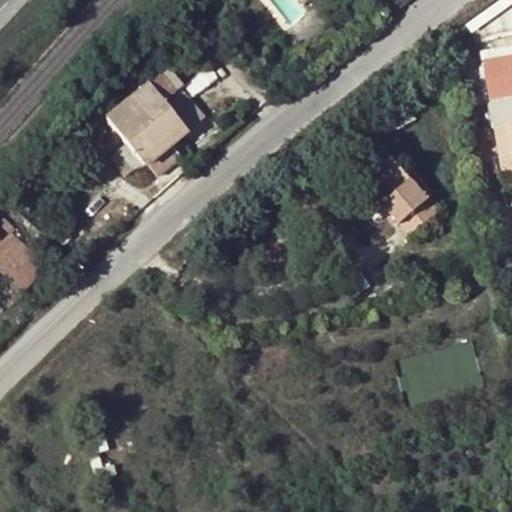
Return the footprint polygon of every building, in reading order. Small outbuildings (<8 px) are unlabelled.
[(263,44),(247,27),(224,47),(238,65),(263,44)] [(511,56),(484,61),(503,175),(511,173),(511,56)] [(159,75),(90,130),(98,141),(112,131),(124,147),(116,154),(132,172),(138,171),(144,166),(154,178),(178,159),(168,147),(200,120),(178,92),(177,93),(176,91),(180,88),(169,75),(161,80),(159,75)] [(97,144),(80,126),(67,137),(85,156),(97,144)] [(371,179),(364,185),(384,208),(411,238),(440,214),(429,202),(405,176),(382,150),(371,160),(380,170),(371,179)] [(68,166),(57,154),(13,202),(25,214),(68,166)] [(362,168),(371,179),(380,170),(371,160),(362,168)] [(413,168),(405,176),(429,202),(437,195),(413,168)] [(378,214),(384,208),(364,185),(357,190),(378,214)] [(41,269),(15,244),(0,259),(0,274),(19,293),(41,269)]
